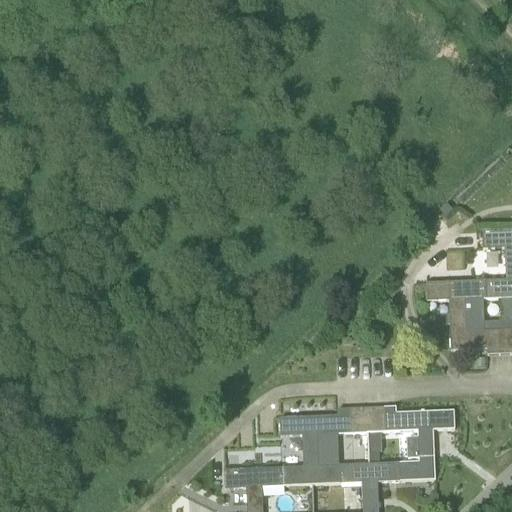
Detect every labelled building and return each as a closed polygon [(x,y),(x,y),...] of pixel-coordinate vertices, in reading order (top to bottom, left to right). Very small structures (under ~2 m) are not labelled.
[(511,231),(481,233),(481,252),(503,251),(504,281),(425,285),(426,303),(447,303),(449,352),(485,352),(485,358),(511,356),(511,231)] [(395,410),(383,410),(372,410),(359,411),(348,411),(336,412),(337,435),(349,434),(360,434),(368,434),(368,450),(373,450),(380,450),(380,434),(384,434),(396,434),(395,410)] [(418,464),(393,465),(393,483),(434,482),(432,432),(452,431),(451,413),(395,415),(396,434),(417,433),(417,441),(406,441),(407,461),(418,461),(418,464)] [(302,469),(289,470),(289,488),(339,486),(338,467),(336,418),(278,421),(278,438),(301,437),(302,469)] [(361,511),(377,511),(376,484),(393,483),(393,465),(338,467),(339,486),(340,486),(341,493),(361,493),(361,511)] [(246,511),(261,511),(261,489),(289,488),(289,470),(223,472),(224,491),(245,490),(246,511)]
